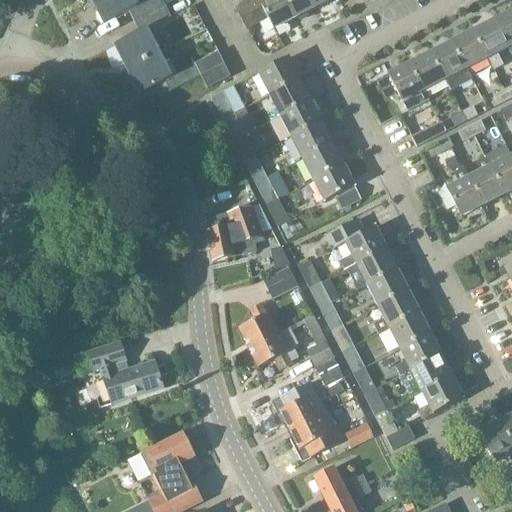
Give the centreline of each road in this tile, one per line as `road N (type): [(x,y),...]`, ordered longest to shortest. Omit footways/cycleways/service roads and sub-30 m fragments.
road 1 (tertiary): [(7,70),(37,74),(121,117),(164,162),(194,247),(214,391),(270,511)]
road 2 (residential): [(433,262),(339,69),(349,53),(461,0)]
road 3 (residential): [(476,511),(435,427),(504,389)]
road 4 (residential): [(504,389),(433,262)]
